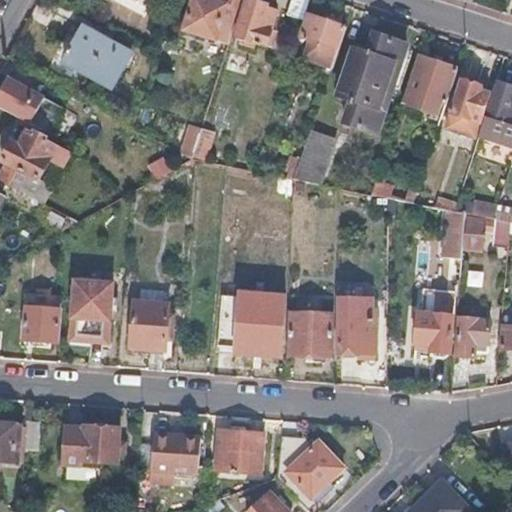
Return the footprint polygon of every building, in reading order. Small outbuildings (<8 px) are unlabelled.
[(211,0),(209,0),(193,0),(184,31),(229,46),(240,10),(243,0),(226,0),(224,5),(211,0)] [(311,0),(293,0),(289,15),(305,20),(311,0)] [(259,4),(250,1),(238,37),(267,46),(268,43),(272,44),(278,25),(274,23),(278,13),(268,10),(269,7),(259,4)] [(328,24),(309,18),(303,38),(328,46),(322,65),(333,68),(347,30),(328,24)] [(131,55),(85,29),(75,46),(65,64),(111,91),(131,55)] [(368,57),(353,52),(339,98),(354,102),(348,123),(381,133),(408,48),(391,43),(374,38),(368,57)] [(439,65),(419,58),(404,104),(439,116),(443,102),(449,104),(459,72),(439,65)] [(67,109),(9,78),(0,94),(0,106),(52,135),(67,109)] [(472,85),(462,82),(447,129),(476,139),(490,96),(481,93),(483,89),(472,85)] [(489,119),(486,118),(480,139),(511,149),(511,89),(500,85),(489,119)] [(194,154),(201,131),(191,127),(184,150),(194,154)] [(21,148),(12,143),(7,153),(1,163),(10,168),(3,179),(35,197),(38,193),(25,185),(29,178),(38,183),(61,145),(50,139),(52,136),(39,129),(37,132),(32,129),(21,148)] [(213,134),(201,131),(194,154),(192,160),(196,161),(205,163),(213,134)] [(335,139),(310,131),(301,159),(293,180),(319,186),(335,139)] [(301,159),(289,155),(281,178),(293,180),(301,159)] [(421,194),(378,185),(375,196),(390,199),(417,205),(421,194)] [(511,196),(503,194),(495,220),(499,221),(511,223),(511,196)] [(459,203),(439,199),(437,209),(449,211),(456,212),(459,203)] [(456,212),(449,211),(444,263),(462,264),(467,214),(456,212)] [(485,221),(469,218),(466,250),(482,251),(485,221)] [(511,223),(499,221),(498,241),(511,243),(511,223)] [(482,281),(483,265),(467,265),(466,281),(482,281)] [(115,287),(78,285),(74,335),(93,336),(111,337),(115,287)] [(164,300),(132,297),(128,347),(144,349),(160,350),(161,338),(164,338),(167,312),(163,312),(164,300)] [(376,299),(344,299),(342,353),(361,354),(379,354),(380,318),(376,318),(376,299)] [(451,315),(417,312),(414,341),(430,343),(430,352),(439,353),(448,354),(452,317),(457,317),(459,300),(452,300),(451,315)] [(60,306),(28,304),(26,342),(41,343),(57,344),(60,306)] [(475,344),(492,345),(500,346),(503,314),(465,310),(464,317),(459,317),(455,356),(464,357),(473,358),(475,344)] [(229,321),(221,321),(219,349),(228,349),(237,350),(236,357),(280,359),(281,335),(256,334),(257,313),(229,311),(229,321)] [(332,315),(291,313),(290,355),(311,356),(331,356),(332,315)] [(27,423),(25,450),(38,451),(40,424),(27,423)] [(21,428),(0,426),(0,463),(18,465),(21,428)] [(118,428),(85,427),(85,430),(66,428),(63,465),(65,466),(65,480),(97,482),(97,477),(102,477),(103,463),(116,464),(118,428)] [(220,432),(218,471),(260,474),(263,439),(262,439),(247,433),(220,432)] [(153,443),(151,473),(150,485),(174,486),(175,473),(198,475),(200,439),(182,438),(181,445),(153,443)] [(280,444),(277,479),(307,507),(332,484),(328,480),(342,465),(319,443),(308,452),(280,444)] [(263,502),(252,511),(289,511),(271,493),(263,502)] [(242,509),(244,511),(252,511),(263,502),(256,495),(242,509)] [(444,511),(427,495),(409,511),(444,511)]
